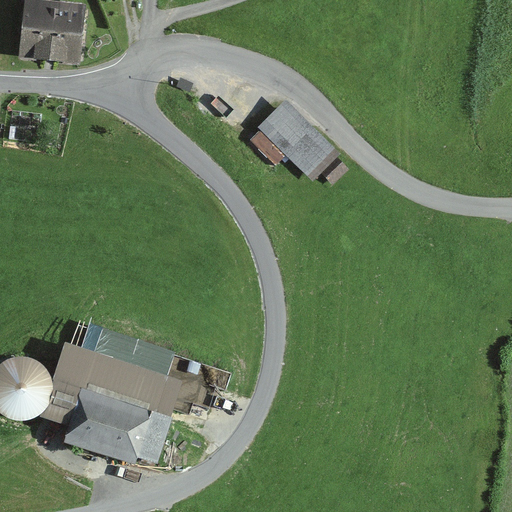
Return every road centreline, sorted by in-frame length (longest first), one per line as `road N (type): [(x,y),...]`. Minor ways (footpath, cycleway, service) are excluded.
road 1 (unclassified): [(84,511),(184,494),(249,441),(280,347),(256,223),(111,73)]
road 2 (unclassified): [(111,73),(181,50),(245,61),(292,83),(396,182),(452,205),(511,207)]
